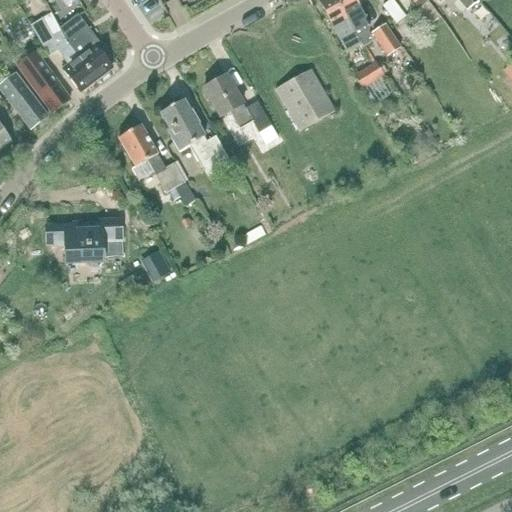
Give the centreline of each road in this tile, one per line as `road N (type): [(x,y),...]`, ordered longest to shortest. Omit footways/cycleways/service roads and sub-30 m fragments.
road 1 (unclassified): [(0,201),(60,127),(156,59)]
road 2 (primary): [(395,511),(511,453)]
road 3 (unclassified): [(156,59),(265,0)]
